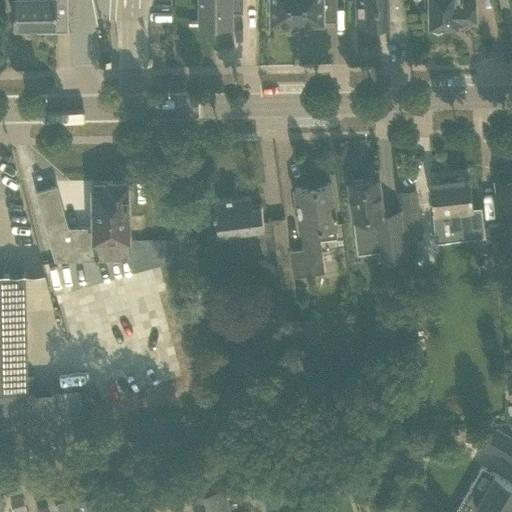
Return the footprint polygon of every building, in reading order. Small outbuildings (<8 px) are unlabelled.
[(14,0),(15,24),(55,23),(56,4),(67,4),(66,0),(14,0)] [(199,0),(200,23),(231,23),(231,6),(241,6),(241,9),(242,9),(242,0),(199,0)] [(265,0),(266,8),(271,11),(271,23),(290,23),(290,31),(304,31),(304,23),(323,23),(322,0),(265,0)] [(356,0),(357,24),(380,23),(380,26),(386,26),(386,22),(389,22),(389,17),(405,17),(405,22),(407,21),(402,0),(356,0)] [(475,19),(474,0),(424,0),(425,7),(430,6),(430,23),(431,25),(432,28),(435,29),(437,30),(440,30),(442,29),(444,27),(445,25),(445,22),(462,22),(462,20),(475,19)] [(480,206),(473,207),(469,176),(430,180),(434,212),(444,211),(445,220),(457,219),(459,236),(483,233),(480,206)] [(378,177),(349,181),(356,237),(377,235),(381,257),(407,254),(405,235),(402,209),(383,212),(378,177)] [(484,225),(487,252),(511,248),(511,177),(497,180),(502,223),(484,225)] [(133,185),(127,185),(127,181),(101,182),(101,187),(94,187),(95,227),(68,227),(56,186),(37,191),(56,260),(126,259),(126,237),(127,237),(127,199),(133,199),(133,185)] [(303,248),(290,250),(291,264),(292,264),(294,276),(325,272),(320,239),(338,237),(331,183),(295,188),(303,248)] [(416,188),(399,190),(402,209),(405,235),(421,233),(416,188)] [(214,199),(215,207),(213,207),(214,211),(216,211),(219,236),(245,232),(247,241),(266,239),(261,202),(251,204),(250,194),(214,199)] [(285,217),(272,219),(278,266),(291,264),(290,250),(288,250),(287,245),(289,245),(285,217)] [(0,440),(76,439),(75,391),(27,391),(25,273),(0,273),(0,440)] [(299,340),(301,352),(309,351),(308,339),(299,340)] [(394,425),(374,427),(376,447),(396,445),(394,425)] [(511,459),(511,441),(492,430),(484,443),(511,459)] [(473,511),(477,507),(486,511),(511,511),(511,483),(498,475),(498,476),(482,466),(454,511),(473,511)] [(21,489),(18,479),(8,481),(11,492),(21,489)] [(374,480),(364,481),(365,491),(375,490),(374,480)] [(194,511),(230,511),(226,496),(241,492),(238,482),(190,495),(194,511)] [(110,511),(104,489),(56,502),(58,511),(59,511),(73,508),(74,511),(110,511)]
